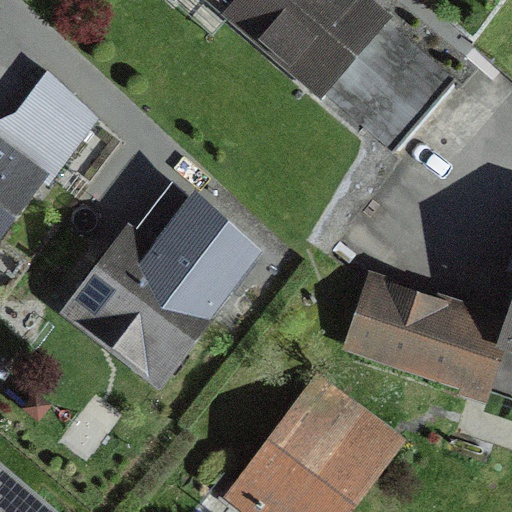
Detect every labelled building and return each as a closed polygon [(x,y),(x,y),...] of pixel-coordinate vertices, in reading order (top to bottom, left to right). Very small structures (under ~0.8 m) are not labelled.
[(452,85),(354,0),(241,0),(227,16),(390,157),(452,85)] [(0,227),(35,181),(0,154),(0,227)] [(147,250),(129,236),(70,314),(156,380),(254,252),(185,200),(147,250)] [(511,313),(505,335),(371,290),(350,350),(484,395),(511,404),(511,313)] [(298,400),(233,486),(267,511),(325,511),(370,453),(298,400)] [(0,511),(35,511),(0,482),(0,511)]
